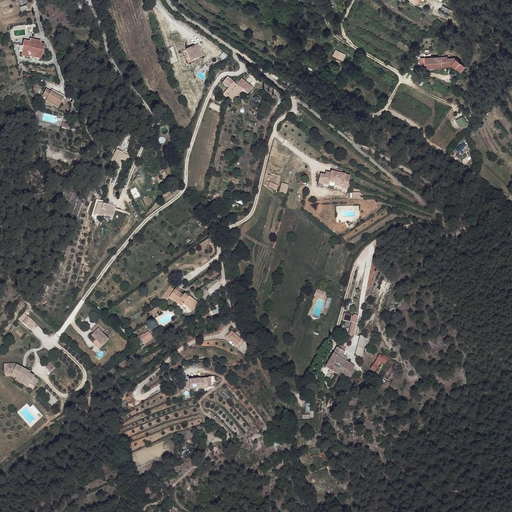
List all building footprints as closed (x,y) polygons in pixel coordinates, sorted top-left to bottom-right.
[(23,45),(24,46),(46,50),(47,44),(41,43),(41,41),(31,39),(30,41),(24,39),(23,43),(23,45)] [(198,43),(187,48),(192,61),(204,55),(198,43)] [(46,51),(24,46),(23,51),(31,53),(31,50),(40,52),(39,56),(44,57),(46,51)] [(442,55),(425,56),(426,67),(443,67),(443,66),(443,64),(452,64),(453,65),(456,68),(457,66),(461,70),(465,65),(455,57),(448,57),(442,57),(442,55)] [(237,84),(228,76),(223,82),(229,87),(223,93),(231,101),(242,88),(248,93),(253,87),(242,78),(237,84)] [(54,90),(50,98),(62,106),(67,98),(54,90)] [(50,98),(47,102),(60,109),(62,106),(50,98)] [(460,127),(468,124),(464,116),(457,119),(460,127)] [(122,152),(117,149),(113,156),(114,156),(117,158),(118,159),(119,159),(122,152)] [(326,174),(321,173),(318,182),(324,183),(324,181),(329,182),(329,181),(329,179),(335,180),(335,182),(343,184),(342,186),(348,187),(350,176),(332,171),(331,173),(326,172),(326,174)] [(267,189),(276,193),(279,186),(270,182),(267,189)] [(287,193),(289,185),(282,183),(280,192),(287,193)] [(105,198),(101,210),(106,211),(107,209),(111,211),(113,205),(115,205),(116,200),(110,198),(109,200),(105,198)] [(171,286),(164,295),(169,299),(171,296),(184,306),(185,304),(190,308),(196,300),(190,296),(189,297),(185,294),(184,295),(176,289),(176,290),(171,286)] [(196,300),(190,308),(194,310),(200,302),(196,300)] [(354,315),(345,313),(340,332),(344,333),(348,321),(352,322),(349,334),(345,342),(349,344),(353,334),(358,316),(354,314),(354,315)] [(39,326),(31,318),(26,324),(33,332),(39,326)] [(101,326),(94,333),(97,336),(94,338),(105,349),(111,342),(104,335),(107,332),(101,326)] [(226,334),(221,338),(228,345),(232,341),(226,334)] [(367,336),(360,335),(357,346),(364,348),(367,336)] [(347,347),(340,343),(337,347),(326,367),(331,369),(332,371),(336,372),(347,379),(355,366),(351,363),(346,361),(342,358),(343,356),(345,351),(347,347)] [(364,348),(357,346),(356,354),(363,355),(364,348)] [(383,356),(380,355),(371,368),(375,371),(381,361),(384,357),(383,356)] [(398,364),(394,361),(384,377),(388,380),(398,364)] [(17,365),(9,366),(9,376),(15,375),(20,378),(19,380),(27,384),(27,386),(32,388),(33,387),(37,389),(41,382),(37,379),(37,378),(32,376),(33,374),(30,372),(29,373),(24,371),(26,368),(20,366),(19,367),(17,365)] [(9,366),(7,366),(7,377),(14,377),(19,380),(20,378),(15,375),(9,376),(9,366)] [(199,376),(181,378),(182,387),(200,385),(199,376)]
